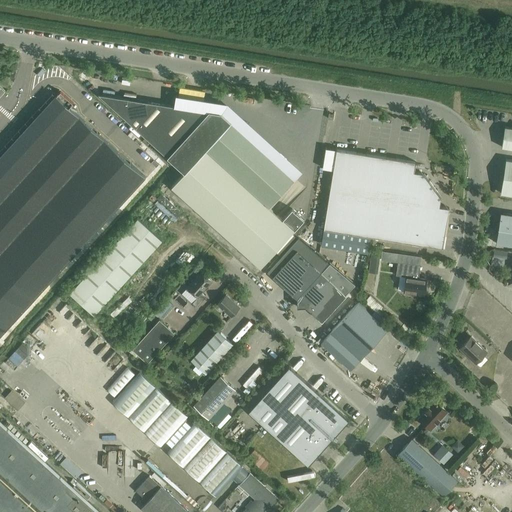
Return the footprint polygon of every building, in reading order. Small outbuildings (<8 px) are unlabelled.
[(0,179),(35,213),(0,251),(0,336),(146,176),(69,107),(73,102),(60,91),(0,156),(0,179)] [(98,94),(146,137),(174,106),(98,94)] [(174,106),(146,137),(168,157),(209,111),(174,106)] [(209,111),(168,157),(171,160),(177,165),(185,172),(172,187),(260,267),(275,251),(279,254),(295,237),(291,233),(294,230),(304,219),(292,208),(282,219),(268,207),(269,207),(294,179),(231,122),(223,114),(220,112),(209,111)] [(511,127),(504,126),(501,147),(511,148),(511,127)] [(442,248),(449,207),(439,206),(441,196),(424,173),(414,172),(416,162),(336,149),(323,228),(442,248)] [(511,159),(506,159),(500,193),(511,194),(511,159)] [(511,214),(501,212),(497,236),(496,243),(511,245),(511,214)] [(138,217),(69,292),(94,314),(162,239),(138,217)] [(298,237),(267,271),(272,276),(278,280),(297,298),(297,306),(306,306),(322,321),(355,284),(332,263),(322,273),(320,270),(326,263),(327,262),(298,237)] [(370,261),(370,263),(378,264),(378,262),(379,255),(371,254),(370,261)] [(398,261),(396,275),(406,276),(403,292),(424,295),(426,279),(412,277),(413,264),(398,261)] [(192,303),(197,307),(206,296),(202,292),(212,281),(201,272),(187,287),(197,297),(192,303)] [(226,294),(217,304),(231,316),(240,306),(226,294)] [(168,299),(156,312),(161,317),(173,304),(168,299)] [(350,369),(360,359),(387,329),(358,302),(321,342),(350,369)] [(159,319),(132,349),(129,352),(144,366),(175,332),(159,319)] [(410,326),(406,334),(411,338),(416,330),(410,326)] [(233,344),(218,330),(191,360),(206,374),(233,344)] [(487,351),(471,336),(460,348),(476,363),(487,351)] [(260,365),(242,386),(246,389),(264,368),(260,365)] [(349,419),(326,398),(290,365),(249,409),(308,464),(349,419)] [(115,396),(135,374),(127,367),(107,389),(115,396)] [(168,451),(207,488),(216,495),(243,465),(195,422),(191,426),(184,419),(188,415),(140,371),(113,401),(160,445),(167,438),(174,444),(168,451)] [(221,375),(193,405),(208,418),(223,402),(235,389),(221,375)] [(26,402),(12,389),(4,398),(18,410),(26,402)] [(447,411),(435,400),(419,418),(431,429),(447,411)] [(223,402),(208,418),(216,425),(219,427),(230,415),(227,413),(230,409),(223,402)] [(0,511),(99,511),(0,421),(0,511)] [(440,500),(443,496),(456,482),(411,440),(398,454),(426,479),(422,483),(440,500)] [(443,445),(434,454),(444,463),(453,453),(443,445)] [(264,511),(266,509),(268,511),(279,499),(250,472),(239,484),(255,499),(253,501),(251,500),(245,506),(247,508),(242,511),(264,511)] [(142,507),(147,511),(189,511),(150,475),(136,490),(143,497),(140,501),(144,504),(142,507)] [(103,502),(114,511),(116,511),(119,509),(107,498),(103,502)]
